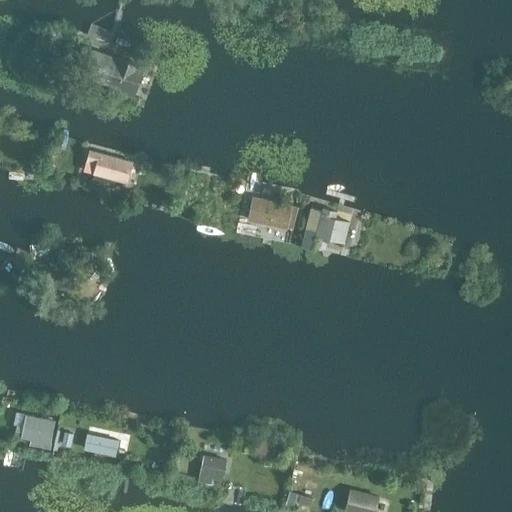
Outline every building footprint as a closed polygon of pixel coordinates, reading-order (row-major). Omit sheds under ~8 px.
[(60,43),(64,33),(51,28),(47,39),(60,43)] [(138,99),(149,67),(97,50),(88,78),(123,90),(122,94),(138,99)] [(129,182),(134,162),(90,150),(88,161),(97,163),(95,172),(129,182)] [(290,204),(261,198),(260,202),(252,200),(249,212),(258,214),(256,220),(285,226),(290,204)] [(338,210),(322,206),(321,209),(311,207),(301,246),(311,249),(316,234),(344,241),(349,220),(336,217),(338,210)] [(72,286),(73,266),(36,264),(35,284),(72,286)] [(50,449),(51,443),(50,443),(55,420),(26,414),(21,437),(30,440),(29,444),(50,449)] [(70,445),(73,431),(66,430),(63,444),(70,445)] [(85,448),(115,455),(118,438),(93,433),(92,438),(88,437),(85,448)] [(223,480),(227,460),(203,455),(198,480),(212,483),(213,478),(223,480)] [(350,511),(373,511),(378,497),(350,490),(345,510),(350,511)] [(310,505),(312,497),(299,494),(296,493),(294,501),(297,502),(310,505)]
